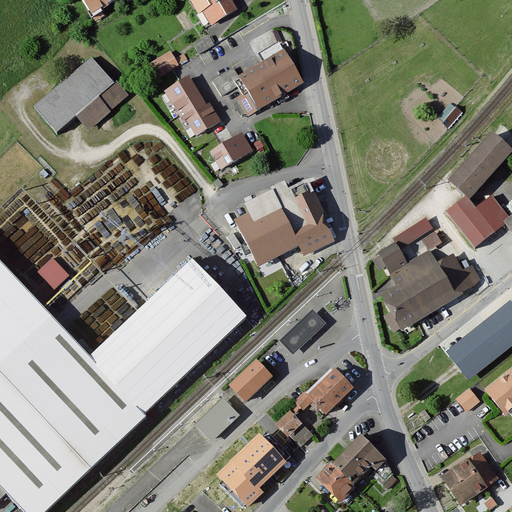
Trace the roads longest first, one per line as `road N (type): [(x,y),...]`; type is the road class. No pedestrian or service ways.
road 1 (tertiary): [(382,382),(294,0)]
road 2 (track): [(348,241),(511,59)]
road 3 (residential): [(262,511),(382,382)]
road 4 (residential): [(382,382),(511,277)]
road 5 (tertiary): [(433,511),(382,382)]
